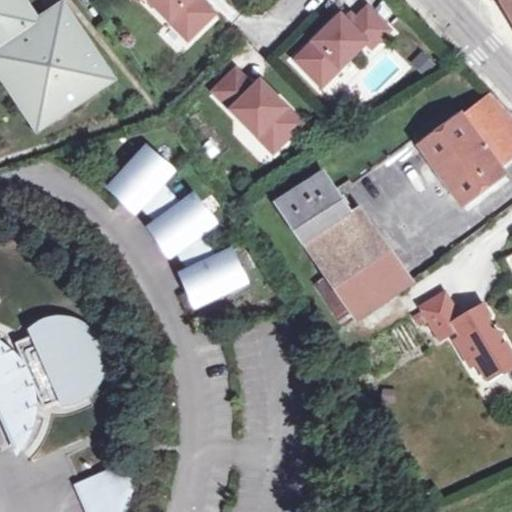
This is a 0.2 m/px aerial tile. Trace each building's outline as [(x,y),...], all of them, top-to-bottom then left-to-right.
[(65,6),(39,23),(23,0),(0,0),(0,68),(39,129),(113,81),(65,6)] [(137,0),(140,3),(142,0),(147,0),(180,32),(186,26),(196,36),(216,16),(199,0),(137,0)] [(511,0),(499,0),(511,20),(511,0)] [(391,32),(368,9),(356,21),(351,16),(346,21),(342,17),(296,62),(316,82),(326,72),(332,79),(367,45),(372,50),(391,32)] [(412,63),(423,77),(437,67),(425,52),(412,63)] [(255,90),(237,72),(214,94),(259,139),(268,130),(283,146),(304,126),(261,83),(255,90)] [(462,204),(504,174),(497,164),(511,153),(511,117),(492,96),(463,117),(456,118),(451,111),(412,136),(462,204)] [(246,281),(233,255),(220,261),(202,232),(214,222),(197,199),(185,207),(162,183),(173,171),(150,152),(116,189),(139,208),(142,206),(160,226),(156,229),(174,253),(179,250),(192,274),(188,275),(201,303),(246,281)] [(304,242),(347,215),(321,176),(278,204),(304,242)] [(347,215),(304,242),(315,258),(365,227),(355,210),(347,215)] [(365,227),(315,258),(346,304),(357,319),(358,320),(411,282),(381,240),(382,240),(370,224),(365,227)] [(461,318),(445,293),(419,309),(439,341),(458,330),(463,337),(457,341),(472,366),(478,362),(487,378),(498,371),(505,372),(511,368),(511,351),(507,343),(501,347),(499,343),(502,333),(491,330),(488,325),(491,315),(484,305),(461,318)] [(357,319),(346,304),(337,309),(347,325),(357,319)] [(37,335),(19,343),(19,350),(24,353),(28,358),(31,363),(34,367),(37,373),(40,382),(42,388),(43,393),(44,399),(44,404),(47,408),(65,400),(68,405),(90,396),(95,390),(98,386),(103,377),(106,363),(105,351),(102,345),(97,336),(89,328),(78,322),(69,319),(57,319),(35,330),(37,335)] [(17,445),(20,443),(25,440),(29,436),(33,432),(36,428),(38,424),(40,419),(42,415),(43,412),(44,407),(44,404),(44,399),(43,393),(42,388),(40,382),(37,373),(34,367),(31,363),(28,358),(24,353),(19,350),(10,343),(5,341),(0,339),(0,420),(12,448),(17,445)] [(98,511),(126,511),(127,511),(129,506),(130,502),(136,474),(138,465),(102,480),(109,495),(94,502),(98,511)] [(109,495),(102,480),(87,486),(94,502),(109,495)]
